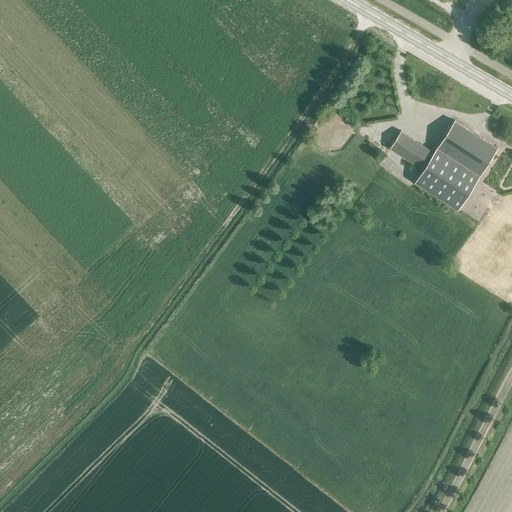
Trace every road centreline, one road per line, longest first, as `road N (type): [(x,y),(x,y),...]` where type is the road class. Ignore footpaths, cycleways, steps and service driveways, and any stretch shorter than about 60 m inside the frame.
road 1 (secondary): [(347,0),(511,96)]
road 2 (track): [(441,511),(511,375)]
